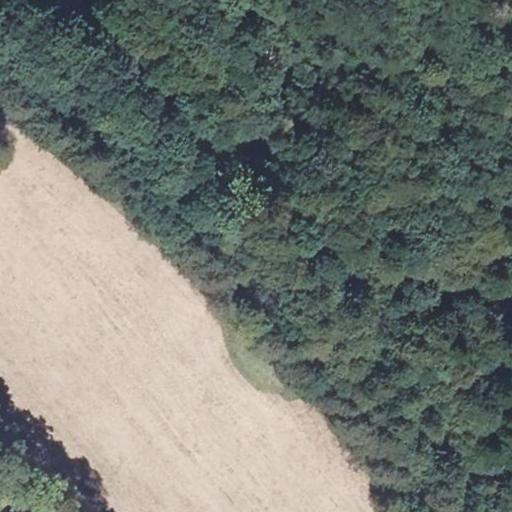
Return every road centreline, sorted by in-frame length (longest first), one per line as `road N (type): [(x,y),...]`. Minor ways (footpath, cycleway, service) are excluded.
road 1 (track): [(479,511),(361,285),(264,174),(254,135)]
road 2 (track): [(254,135),(182,112),(63,0)]
road 3 (track): [(237,0),(272,76),(272,108),(254,135)]
